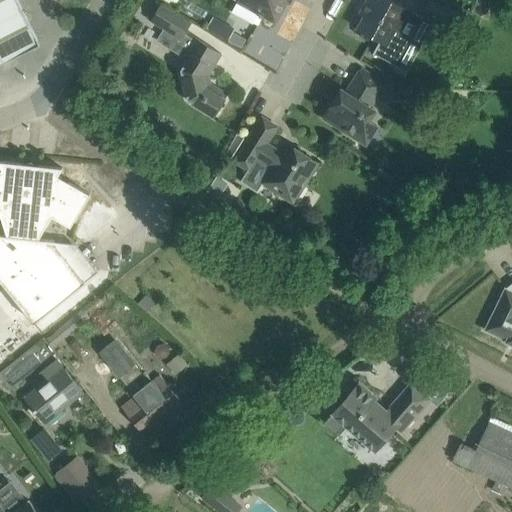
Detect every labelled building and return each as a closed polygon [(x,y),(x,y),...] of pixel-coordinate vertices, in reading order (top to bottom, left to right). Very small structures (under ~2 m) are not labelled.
[(0,0),(0,63),(41,44),(18,0),(0,0)] [(236,0),(238,1),(232,12),(258,27),(263,17),(264,15),(276,22),(288,1),(291,3),(292,0),(236,0)] [(365,16),(358,28),(376,38),(381,41),(375,52),(396,63),(422,16),(412,10),(392,0),(367,0),(360,13),(365,16)] [(431,0),(429,0),(423,16),(435,20),(454,28),(456,23),(465,27),(466,27),(467,24),(468,21),(470,12),(470,10),(462,7),(461,9),(460,11),(459,11),(431,0)] [(162,2),(151,21),(164,29),(194,49),(182,69),(188,100),(215,117),(226,99),(226,98),(228,94),(214,85),(211,89),(207,87),(204,73),(209,64),(214,67),(222,53),(196,37),(195,39),(185,33),(193,21),(162,2)] [(225,24),(220,34),(230,40),(234,32),(235,30),(225,24)] [(230,40),(229,41),(242,49),(247,40),(234,32),(230,40)] [(342,88),(324,117),(358,139),(376,109),(371,106),(385,83),(362,69),(348,92),(342,88)] [(92,82),(95,93),(106,91),(104,79),(92,82)] [(264,118),(236,161),(250,169),(242,181),(261,193),(266,184),(294,202),(318,163),(287,143),(281,152),(266,143),(277,126),(264,118)] [(231,158),(232,159),(245,137),(244,136),(244,137),(238,133),(226,154),(231,157),(231,158)] [(0,170),(0,209),(1,210),(9,235),(0,233),(0,278),(34,321),(86,281),(55,242),(55,240),(39,238),(53,215),(72,226),(90,193),(60,176),(63,169),(63,167),(40,165),(39,169),(24,167),(24,163),(1,160),(1,162),(3,169),(0,170)] [(511,290),(506,288),(487,329),(508,340),(507,341),(511,343),(511,290)] [(47,339),(54,347),(90,318),(83,310),(47,339)] [(135,395),(122,406),(141,429),(180,398),(160,373),(151,379),(144,370),(141,373),(114,339),(100,350),(135,395)] [(83,391),(58,359),(45,369),(51,376),(25,396),(36,409),(34,410),(36,412),(37,411),(45,421),(83,391)] [(378,397),(360,382),(349,394),(346,391),(335,403),(338,406),(333,413),(376,451),(396,428),(401,433),(431,398),(412,382),(387,410),(375,400),(378,397)] [(455,459),(511,485),(511,432),(491,422),(478,450),(462,443),(455,459)] [(61,448),(47,429),(36,438),(50,457),(61,448)] [(59,471),(82,500),(101,485),(78,456),(59,471)] [(214,482),(202,497),(219,511),(237,511),(243,506),(214,482)] [(0,511),(37,511),(29,501),(13,511),(6,511),(0,504),(0,511)]
